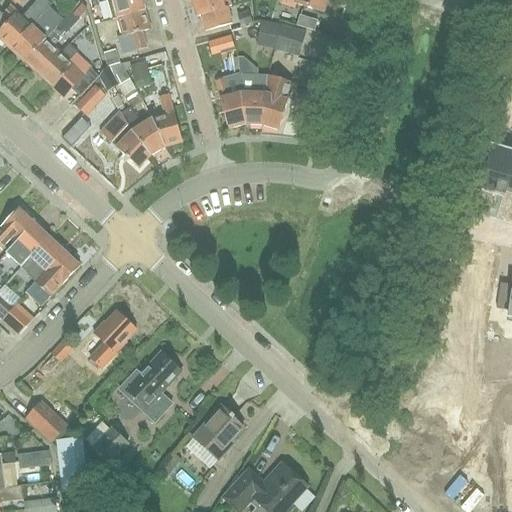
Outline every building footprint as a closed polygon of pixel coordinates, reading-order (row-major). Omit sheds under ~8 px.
[(106,0),(113,20),(118,19),(146,11),(142,0),(106,0)] [(231,7),(228,0),(193,0),(198,16),(200,15),(205,32),(221,27),(229,25),(231,31),(254,25),(253,23),(259,21),(255,9),(238,14),(235,6),(231,7)] [(327,0),(282,0),(282,3),(295,7),(296,3),(324,11),(327,0)] [(64,21),(58,27),(64,32),(66,34),(78,20),(77,18),(85,9),(78,2),(62,20),(64,21)] [(0,39),(11,50),(32,27),(11,8),(3,16),(9,22),(0,32),(0,39)] [(11,50),(25,63),(58,27),(64,21),(62,20),(50,8),(32,27),(11,50)] [(123,36),(118,37),(123,55),(146,48),(141,32),(151,29),(146,11),(118,19),(123,36)] [(318,21),(300,16),(297,26),(314,31),(318,21)] [(275,50),(281,25),(263,20),(257,45),(275,50)] [(305,31),(281,25),(275,50),(299,56),(305,31)] [(58,27),(25,63),(40,76),(61,53),(53,47),(60,40),(59,38),(64,32),(58,27)] [(77,52),(69,45),(61,53),(40,76),(64,98),(72,89),(81,97),(99,77),(90,69),(85,75),(69,61),(77,52)] [(511,70),(511,54),(506,53),(502,68),(511,70)] [(117,54),(104,57),(107,68),(120,64),(117,54)] [(231,71),(239,70),(238,58),(229,59),(231,71)] [(146,61),(130,66),(137,88),(152,84),(146,61)] [(330,67),(319,64),(313,88),(324,91),(330,67)] [(108,69),(100,78),(108,92),(130,79),(122,65),(108,69)] [(224,78),(216,80),(229,128),(246,123),(241,92),(240,75),(239,74),(224,78)] [(259,75),(240,75),(241,92),(246,123),(263,125),(266,95),(268,96),(268,77),(268,76),(259,75)] [(266,95),(263,125),(280,130),(293,83),(284,80),(268,76),(268,77),(268,96),(266,95)] [(95,86),(76,106),(86,116),(106,96),(95,86)] [(165,114),(152,117),(166,146),(183,141),(169,93),(160,95),(165,114)] [(132,107),(122,113),(132,131),(152,156),(166,146),(152,117),(143,101),(132,107)] [(68,107),(49,128),(60,138),(80,117),(68,107)] [(120,111),(101,132),(104,135),(140,168),(152,156),(132,131),(122,113),(120,111)] [(62,139),(72,147),(80,138),(70,130),(62,139)] [(480,145),(472,174),(483,177),(480,189),(505,196),(507,191),(506,191),(511,168),(511,152),(492,147),(492,149),(480,145)] [(16,244),(35,224),(19,209),(0,230),(0,248),(2,250),(11,240),(16,244)] [(49,237),(35,224),(16,244),(7,254),(21,267),(25,262),(49,237)] [(38,283),(66,253),(49,237),(25,262),(21,267),(32,278),(38,283)] [(80,266),(66,253),(38,283),(37,284),(51,297),(80,266)] [(444,264),(434,298),(470,308),(465,324),(480,329),(487,304),(474,300),(480,275),(444,264)] [(511,285),(500,284),(496,309),(509,311),(507,321),(511,322),(511,285)] [(0,297),(0,321),(1,323),(13,310),(0,297)] [(33,321),(18,307),(4,322),(19,335),(33,321)] [(117,312),(106,323),(104,322),(93,334),(104,344),(90,359),(101,369),(126,342),(125,341),(136,329),(117,312)] [(63,341),(36,369),(44,376),(59,360),(61,363),(73,350),(63,341)] [(142,375),(139,372),(121,392),(155,422),(172,404),(160,394),(181,371),(162,353),(142,375)] [(41,401),(25,418),(51,442),(67,426),(41,401)] [(233,418),(221,407),(193,438),(218,461),(229,449),(227,447),(243,429),(232,420),(233,418)] [(112,428),(92,449),(110,466),(129,444),(112,428)] [(446,428),(423,450),(451,477),(463,464),(471,472),(471,478),(501,475),(499,448),(469,450),(446,428)] [(182,437),(175,447),(205,469),(213,459),(182,437)] [(79,439),(57,441),(63,493),(85,491),(79,439)] [(49,451),(34,454),(35,467),(51,465),(49,451)] [(13,454),(2,455),(3,463),(14,462),(13,454)] [(35,467),(34,454),(18,456),(20,469),(35,467)] [(169,475),(180,461),(173,455),(161,469),(169,475)] [(248,471),(223,499),(237,511),(239,511),(252,498),(267,511),(288,511),(292,508),(290,506),(307,487),(282,464),(263,485),(248,471)] [(0,488),(0,502),(23,500),(22,486),(5,488),(0,488)] [(40,501),(40,511),(56,511),(55,499),(40,501)] [(40,511),(40,501),(24,503),(25,511),(40,511)]
